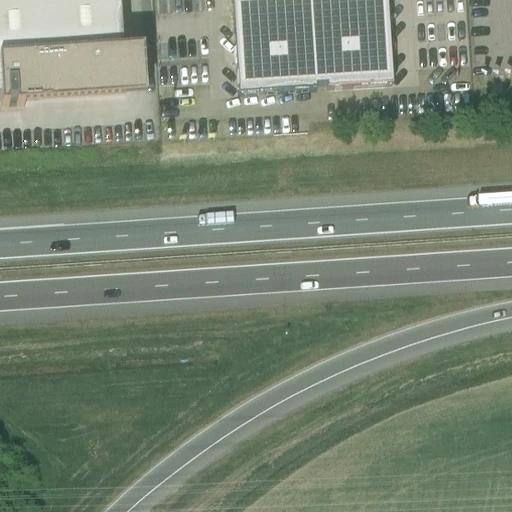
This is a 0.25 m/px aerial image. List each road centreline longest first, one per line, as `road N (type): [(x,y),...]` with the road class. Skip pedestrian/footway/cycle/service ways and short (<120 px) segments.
road 1 (motorway): [(511,207),(0,245)]
road 2 (motorway): [(0,299),(511,265)]
road 3 (motorway): [(127,511),(189,452),(307,379),(432,329),(511,310)]
